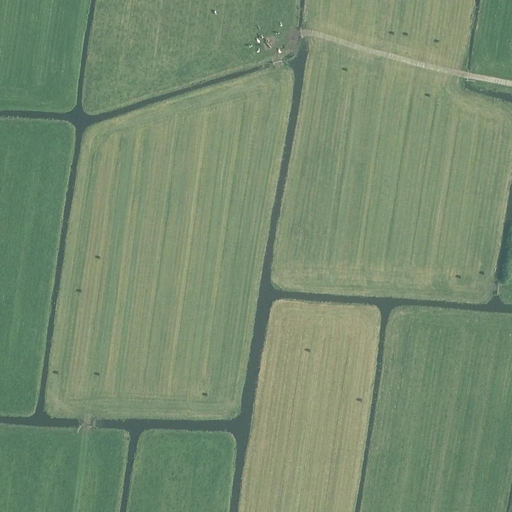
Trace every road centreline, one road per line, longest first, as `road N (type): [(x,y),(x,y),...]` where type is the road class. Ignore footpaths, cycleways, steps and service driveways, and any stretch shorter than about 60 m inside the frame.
road 1 (track): [(249,0),(281,40),(275,74),(183,233)]
road 2 (track): [(511,86),(307,32),(281,40)]
